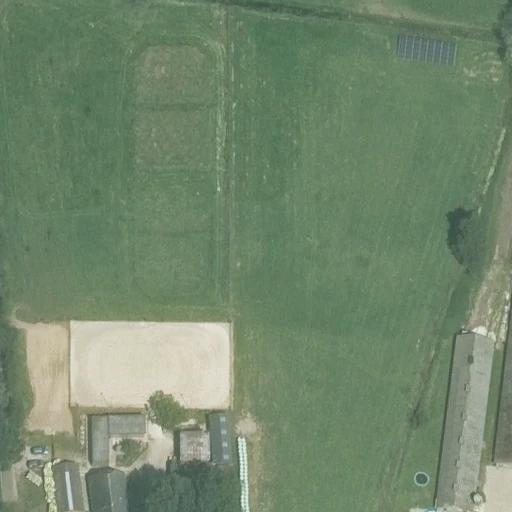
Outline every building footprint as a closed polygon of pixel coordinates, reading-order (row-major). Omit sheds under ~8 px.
[(511,310),(493,468),(511,469),(511,310)] [(457,339),(435,511),(438,511),(473,511),(495,344),(457,339)] [(89,421),(90,466),(106,466),(105,438),(141,437),(141,420),(89,421)] [(233,490),(231,468),(233,468),(231,438),(211,439),(213,469),(180,472),(182,491),(161,492),(162,510),(185,507),(184,493),(233,490)] [(81,511),(76,467),(51,470),(55,511),(81,511)] [(125,511),(122,477),(88,481),(91,511),(125,511)]
